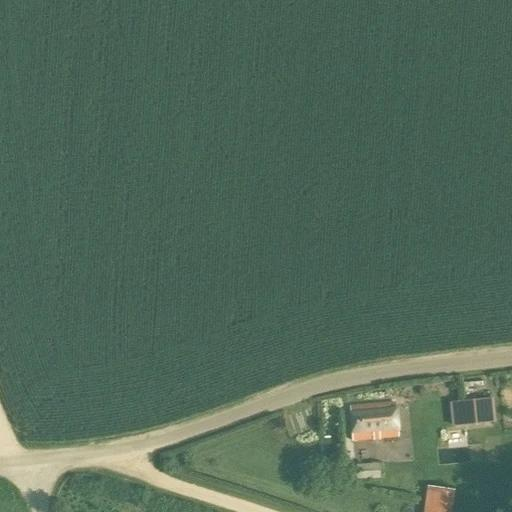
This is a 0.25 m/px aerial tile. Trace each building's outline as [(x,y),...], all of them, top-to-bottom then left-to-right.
[(452,427),(495,423),(493,399),(449,403),(452,427)] [(352,441),(398,437),(395,403),(350,406),(352,441)] [(441,435),(440,449),(464,449),(464,435),(441,435)] [(356,481),(380,479),(380,464),(355,465),(356,481)] [(425,486),(420,511),(450,511),(455,491),(425,486)]
